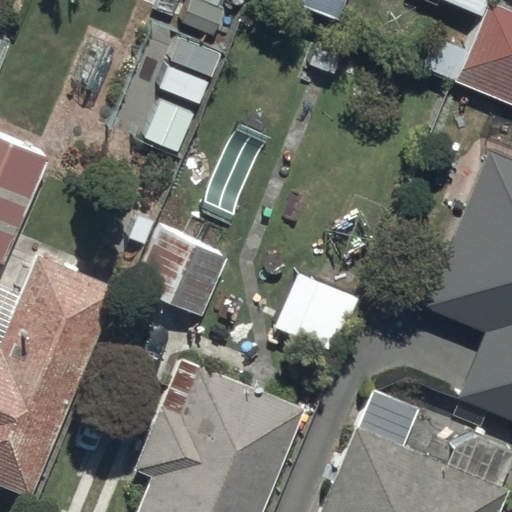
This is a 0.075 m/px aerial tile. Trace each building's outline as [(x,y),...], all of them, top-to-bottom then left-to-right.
[(511,2),(507,0),(478,0),(449,71),(511,97),(511,2)] [(0,241),(42,144),(0,126),(0,241)] [(451,387),(511,412),(511,151),(481,139),(416,295),(478,320),(451,387)] [(132,277),(196,306),(222,246),(159,218),(132,277)] [(0,473),(23,483),(110,271),(30,238),(0,310),(0,473)] [(351,296),(312,281),(297,323),(286,319),(281,333),(330,352),(351,296)] [(122,511),(249,511),(299,394),(191,349),(170,398),(152,391),(125,455),(143,462),(122,511)] [(364,374),(306,511),(486,511),(501,475),(397,433),(413,395),(364,374)]
